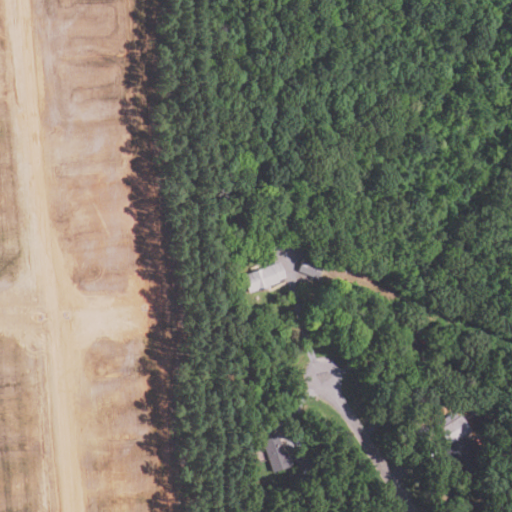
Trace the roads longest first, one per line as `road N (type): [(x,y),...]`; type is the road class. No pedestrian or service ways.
road 1 (residential): [(25,0),(72,511)]
road 2 (residential): [(413,511),(322,377)]
